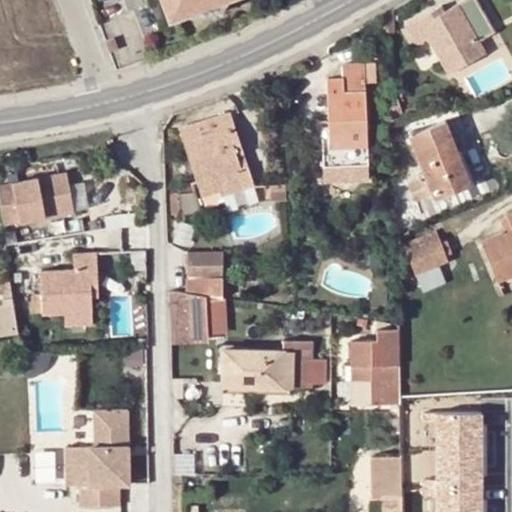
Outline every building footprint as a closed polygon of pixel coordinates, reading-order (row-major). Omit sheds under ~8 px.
[(149,0),(157,20),(216,0),(149,0)] [(432,11),(405,25),(416,43),(422,40),(425,46),(432,42),(448,73),(486,52),(480,40),(491,34),(472,0),(466,0),(445,11),(436,17),(432,11)] [(432,11),(436,17),(445,11),(442,5),(432,11)] [(396,29),(394,6),(382,13),(383,30),(396,29)] [(327,76),(329,137),(322,137),(323,168),(367,166),(363,62),(342,62),(342,76),(327,76)] [(200,135),(196,121),(181,126),(197,181),(217,176),(223,196),(255,187),(248,165),(240,167),(233,143),(240,141),(230,111),(212,116),(212,118),(204,122),(206,130),(215,127),(216,130),(200,135)] [(446,119),(409,134),(427,175),(410,182),(417,200),(434,193),(435,198),(466,186),(453,156),(459,153),(446,119)] [(248,165),(240,141),(233,143),(240,167),(248,165)] [(459,153),(453,156),(466,186),(472,183),(459,153)] [(221,197),(223,196),(217,176),(197,181),(206,209),(217,205),(221,197)] [(287,197),(287,182),(270,183),(270,198),(287,197)] [(206,212),(199,191),(194,191),(191,184),(177,188),(178,192),(173,193),(174,214),(182,213),(182,214),(206,212)] [(59,239),(58,212),(27,214),(30,258),(50,256),(49,240),(59,239)] [(511,214),(507,216),(511,228),(482,241),(498,279),(511,273),(511,214)] [(438,236),(435,229),(402,242),(405,249),(438,236)] [(438,236),(405,249),(415,273),(416,272),(437,263),(447,260),(438,236)] [(385,249),(370,249),(371,267),(386,266),(385,249)] [(223,250),(190,251),(190,291),(206,293),(223,296),(224,296),(223,250)] [(92,312),(92,297),(92,285),(98,285),(97,253),(73,253),(74,268),(42,269),(43,293),(32,293),(33,312),(43,311),(44,313),(65,313),(65,326),(93,325),(92,312)] [(437,263),(416,272),(423,290),(444,281),(437,263)] [(0,294),(10,293),(8,280),(0,281),(0,294)] [(178,334),(191,333),(190,291),(177,289),(178,334)] [(190,291),(191,333),(207,333),(207,332),(206,293),(190,291)] [(206,293),(207,332),(223,332),(223,296),(206,293)] [(2,298),(3,303),(0,303),(0,336),(18,333),(13,302),(12,296),(2,298)] [(399,384),(398,339),(398,330),(376,329),(376,339),(352,340),(353,379),(371,379),(371,403),(399,402),(399,384)] [(326,384),(327,358),(313,358),(313,339),(284,339),(283,349),(224,349),(223,384),(243,385),(243,394),(306,394),(306,382),(326,384)] [(43,369),(45,367),(48,363),(50,358),(52,358),(53,351),(26,352),(26,376),(29,376),(34,375),(39,373),(43,369)] [(100,409),(100,446),(73,446),(81,483),(84,496),(86,505),(125,505),(125,481),(135,480),(133,410),(100,409)] [(428,511),(484,511),(483,410),(428,411),(428,511)] [(69,446),(70,484),(81,483),(73,446),(69,446)] [(370,498),(382,499),(401,497),(400,456),(370,457),(370,498)] [(401,511),(401,497),(382,499),(382,502),(382,511),(401,511)]
